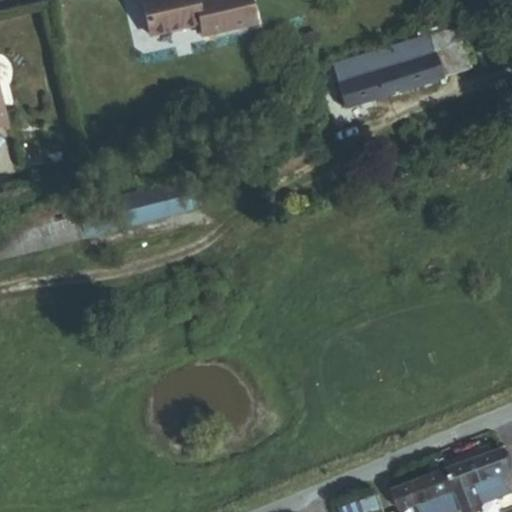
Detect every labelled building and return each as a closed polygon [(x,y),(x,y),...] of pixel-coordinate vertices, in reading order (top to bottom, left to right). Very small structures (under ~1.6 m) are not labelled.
[(140,0),(149,35),(200,24),(202,33),(253,22),(248,0),(140,0)] [(336,71),(346,112),(467,74),(456,35),(336,71)] [(346,112),(336,71),(317,76),(328,117),(346,112)] [(196,212),(195,209),(221,203),(218,189),(205,193),(202,180),(77,213),(85,241),(196,212)] [(0,263),(85,241),(77,213),(75,206),(0,225),(0,263)] [(494,457),(492,450),(448,466),(451,474),(458,494),(464,511),(473,511),(487,507),(479,487),(511,475),(503,453),(494,457)] [(450,497),(458,494),(451,474),(420,485),(418,481),(406,485),(408,490),(396,495),(401,511),(408,511),(418,509),(450,497)] [(419,511),(455,511),(450,497),(418,509),(419,511)]
